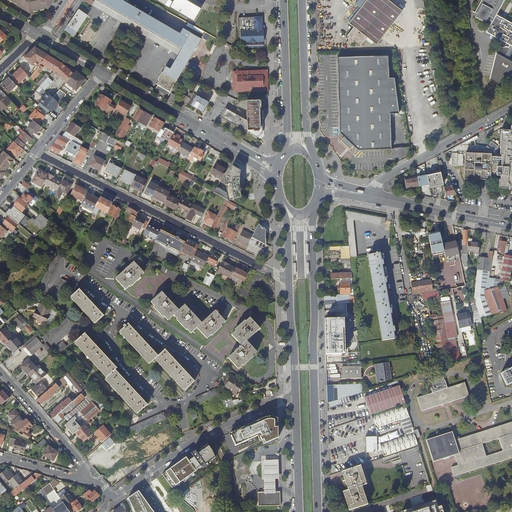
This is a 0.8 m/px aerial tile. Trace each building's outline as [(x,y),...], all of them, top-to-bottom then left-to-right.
[(8,0),(9,0),(8,0),(12,0),(17,2),(16,4),(19,6),(20,4),(24,6),(25,4),(28,6),(25,10),(29,12),(32,8),(35,10),(42,8),(44,5),(47,8),(50,4),(45,1),(46,0),(49,0),(50,0),(8,0)] [(133,19),(100,0),(95,0),(92,5),(129,27),(133,19)] [(100,0),(133,19),(129,27),(140,33),(145,26),(147,27),(146,30),(150,33),(152,30),(182,47),(178,54),(170,68),(167,66),(159,79),(156,84),(158,85),(155,89),(167,96),(200,38),(183,28),(180,33),(122,0),(100,0)] [(365,0),(360,7),(359,6),(348,21),(349,22),(349,21),(354,25),(347,34),(348,35),(348,40),(347,41),(347,42),(347,43),(348,43),(350,43),(351,42),(355,40),(360,44),(367,35),(376,42),(402,9),(390,0),(365,0)] [(492,21),(495,14),(503,0),(480,0),(475,11),(477,12),(475,15),(485,21),(487,18),(492,21)] [(79,8),(66,30),(73,35),(87,13),(79,8)] [(503,46),(511,46),(511,23),(495,14),(492,21),(486,30),(492,34),(490,37),(493,39),(495,36),(500,38),(499,41),(502,43),(503,46)] [(189,22),(189,23),(202,30),(205,25),(192,18),(191,20),(184,16),(183,18),(189,22)] [(262,17),(238,17),(238,31),(239,31),(240,35),(240,42),(263,41),(263,30),(262,30),(262,29),(262,25),(262,17)] [(145,26),(140,33),(178,54),(182,47),(152,30),(150,33),(146,30),(147,27),(145,26)] [(42,49),(39,47),(34,45),(33,46),(47,54),(48,53),(42,49)] [(47,54),(33,46),(24,56),(31,63),(33,61),(39,67),(40,65),(42,63),(47,54)] [(511,61),(508,59),(511,51),(511,46),(503,46),(498,47),(495,51),(495,53),(490,79),(501,85),(511,73),(511,61)] [(62,63),(47,54),(42,63),(46,66),(46,67),(47,68),(48,67),(55,70),(62,63)] [(338,56),(340,131),(345,136),(341,140),(350,149),(354,145),(358,149),(391,147),(391,113),(399,112),(395,77),(389,77),(388,55),(338,56)] [(55,70),(53,71),(62,79),(72,69),(62,63),(55,70)] [(39,67),(31,77),(33,80),(43,67),(40,65),(39,67)] [(11,78),(15,83),(17,85),(28,74),(21,67),(18,70),(16,72),(13,75),(14,76),(11,78)] [(72,69),(62,79),(66,82),(76,71),(72,69)] [(66,82),(64,85),(73,92),(76,89),(76,90),(86,78),(76,71),(66,82)] [(234,92),(254,91),(258,91),(260,90),(261,90),(265,90),(267,88),(267,74),(265,72),(234,73),(234,92)] [(11,78),(9,77),(1,85),(9,92),(13,88),(16,91),(20,87),(17,85),(15,83),(11,78)] [(48,77),(40,86),(44,90),(53,81),(48,77)] [(31,86),(35,90),(39,86),(35,82),(34,82),(34,83),(31,86)] [(20,108),(0,88),(0,108),(8,101),(10,103),(4,109),(9,114),(7,116),(10,119),(20,108)] [(61,88),(53,97),(58,101),(59,102),(67,94),(61,88)] [(53,97),(47,92),(39,101),(51,110),(58,101),(53,97)] [(190,98),(188,102),(203,110),(208,101),(193,92),(190,98)] [(105,111),(112,115),(114,111),(115,109),(117,106),(111,102),(111,101),(101,95),(96,105),(100,108),(100,109),(101,110),(103,111),(104,111),(105,111),(105,110),(105,111)] [(262,99),(247,99),(248,120),(246,119),(226,108),(221,117),(257,137),(263,132),(262,99)] [(115,109),(118,111),(126,115),(131,107),(120,100),(117,106),(115,109)] [(8,101),(0,108),(3,112),(7,116),(9,114),(4,109),(10,103),(8,101)] [(36,109),(29,117),(31,118),(39,124),(45,117),(41,113),(43,112),(38,108),(37,110),(36,109)] [(134,119),(137,121),(143,111),(139,109),(134,119)] [(137,121),(146,126),(152,116),(143,111),(137,121)] [(154,117),(149,126),(160,132),(162,128),(165,123),(154,117)] [(39,124),(31,118),(25,124),(29,127),(25,131),(31,136),(35,132),(36,133),(41,126),(39,124)] [(130,120),(126,118),(116,134),(123,138),(131,126),(128,124),(130,120)] [(511,118),(510,119),(511,123),(511,124),(511,125),(511,129),(501,129),(500,154),(501,154),(501,157),(496,157),(493,157),(490,157),(490,153),(465,153),(465,171),(465,178),(484,178),(490,178),(490,174),(500,175),(500,178),(499,178),(499,186),(508,187),(508,189),(511,187),(511,118)] [(3,126),(4,127),(7,129),(11,125),(10,124),(12,121),(10,119),(8,121),(3,126)] [(68,132),(64,138),(81,146),(83,143),(74,137),(80,128),(73,123),(66,131),(68,132)] [(25,131),(20,127),(18,130),(22,133),(15,142),(22,147),(27,141),(30,143),(33,138),(31,136),(25,131)] [(160,132),(157,137),(160,138),(159,140),(163,142),(165,139),(169,141),(174,132),(166,128),(165,129),(165,128),(164,128),(164,129),(163,129),(162,128),(160,132)] [(117,140),(102,132),(99,139),(113,146),(117,140)] [(169,141),(167,144),(178,150),(183,142),(183,141),(179,138),(176,137),(177,134),(174,132),(169,141)] [(81,146),(64,138),(62,137),(60,136),(50,150),(59,154),(63,149),(64,150),(66,151),(76,156),(78,151),(81,146)] [(490,144),(495,149),(499,144),(494,139),(490,144)] [(15,142),(14,141),(7,148),(17,156),(23,149),(22,147),(15,142)] [(119,141),(115,147),(115,148),(120,150),(123,144),(119,141)] [(86,155),(90,157),(96,144),(93,142),(89,150),(81,146),(78,151),(79,151),(78,152),(79,152),(74,161),(81,165),(86,155)] [(178,150),(177,151),(189,158),(194,149),(183,142),(178,150)] [(463,153),(465,153),(490,153),(494,154),(485,147),(483,145),(468,144),(460,144),(453,148),(452,153),(450,153),(449,164),(452,164),(452,165),(457,165),(457,164),(463,164),(464,157),(463,157),(463,153)] [(486,146),(485,147),(494,154),(493,157),(496,157),(496,152),(487,144),(486,146)] [(189,158),(188,159),(192,161),(193,159),(197,161),(197,159),(200,161),(204,155),(202,154),(203,152),(198,149),(195,147),(194,149),(189,158)] [(0,155),(0,165),(6,170),(12,162),(11,161),(14,159),(4,151),(0,155)] [(76,156),(66,151),(63,157),(69,160),(69,161),(72,163),(76,156)] [(91,166),(101,171),(106,161),(94,156),(92,160),(93,161),(91,166)] [(160,158),(157,162),(166,167),(169,162),(160,158)] [(121,169),(110,163),(106,171),(117,177),(121,169)] [(211,178),(220,183),(227,170),(218,165),(211,178)] [(226,192),(217,187),(217,188),(214,193),(226,199),(228,201),(241,197),(239,187),(239,180),(239,176),(240,171),(237,170),(234,168),(233,167),(232,167),(227,177),(229,178),(228,180),(228,181),(228,184),(226,184),(226,192)] [(32,182),(42,187),(43,186),(44,185),(44,184),(49,175),(49,174),(39,169),(32,182)] [(121,179),(128,182),(131,184),(136,176),(125,170),(121,179)] [(181,171),(179,174),(191,180),(193,177),(181,171)] [(432,173),(427,174),(430,185),(444,182),(441,172),(436,173),(435,171),(432,171),(432,173)] [(49,175),(44,184),(58,190),(62,182),(54,178),(54,177),(50,174),(49,175)] [(178,178),(189,184),(191,180),(179,174),(178,178)] [(417,176),(419,185),(428,183),(427,174),(417,176)] [(136,175),(131,186),(142,192),(147,181),(136,175)] [(406,187),(419,185),(417,176),(417,175),(410,176),(410,178),(405,179),(406,187)] [(56,193),(55,196),(59,199),(63,191),(67,193),(72,184),(63,180),(62,182),(58,190),(56,193)] [(24,182),(22,185),(24,186),(26,188),(28,190),(31,187),(24,182)] [(145,193),(153,197),(159,186),(150,182),(145,193)] [(44,184),(44,185),(43,186),(56,193),(58,190),(44,184)] [(76,185),(71,195),(83,201),(87,193),(88,191),(76,185)] [(447,195),(456,193),(453,185),(444,186),(447,195)] [(159,186),(153,197),(165,203),(170,192),(159,186)] [(83,201),(81,205),(85,207),(85,206),(94,210),(99,199),(98,200),(95,198),(96,197),(87,193),(83,201)] [(24,194),(21,198),(29,205),(33,199),(27,194),(25,195),(24,194)] [(21,198),(19,196),(16,200),(18,202),(14,206),(22,213),(29,205),(21,198)] [(165,203),(164,204),(168,206),(176,210),(176,209),(177,208),(180,202),(168,196),(165,203)] [(94,210),(93,211),(97,213),(99,209),(107,213),(112,205),(112,204),(100,197),(99,199),(94,210)] [(180,202),(177,208),(181,211),(182,209),(184,210),(183,212),(184,212),(186,207),(191,210),(193,205),(182,199),(180,202)] [(214,221),(216,222),(214,225),(213,224),(211,229),(214,231),(215,229),(217,230),(223,218),(225,219),(226,215),(225,215),(228,209),(225,207),(229,201),(228,201),(226,199),(217,216),(214,221)] [(237,205),(230,202),(228,206),(235,210),(237,205)] [(107,213),(107,214),(116,218),(121,210),(112,205),(107,213)] [(191,210),(186,218),(191,221),(195,214),(202,217),(205,211),(193,205),(191,210)] [(123,213),(120,219),(125,222),(126,220),(127,220),(127,222),(128,222),(129,221),(133,223),(137,216),(136,216),(138,213),(128,208),(126,212),(126,213),(126,214),(123,213)] [(380,224),(381,217),(346,210),(347,224),(349,246),(350,254),(350,257),(357,256),(354,220),(356,219),(380,224)] [(204,221),(212,225),(214,221),(217,216),(209,212),(204,221)] [(223,233),(232,215),(229,213),(220,232),(223,233)] [(33,219),(31,221),(42,229),(49,222),(40,214),(35,220),(33,219)] [(1,222),(11,229),(10,231),(15,235),(17,232),(14,230),(18,226),(17,225),(20,222),(15,217),(14,218),(10,215),(8,217),(6,220),(4,219),(1,222)] [(133,223),(130,229),(139,234),(142,227),(144,228),(147,222),(145,221),(146,220),(137,216),(133,223)] [(31,221),(31,220),(26,226),(34,233),(32,236),(34,238),(35,238),(42,229),(31,221)] [(223,236),(233,242),(240,229),(242,225),(237,223),(233,231),(227,228),(223,236)] [(253,235),(252,237),(266,245),(266,230),(262,227),(259,224),(253,235)] [(160,231),(148,225),(143,234),(148,236),(148,237),(155,241),(160,231)] [(237,240),(248,245),(252,237),(253,235),(243,230),(237,240)] [(155,241),(166,247),(165,250),(166,250),(174,235),(170,233),(169,235),(160,231),(155,241)] [(440,233),(429,235),(433,257),(445,254),(442,243),(440,233)] [(174,235),(166,250),(178,257),(179,254),(182,248),(185,243),(176,239),(177,236),(174,235)] [(34,238),(32,236),(25,244),(28,246),(34,238)] [(182,248),(179,254),(184,257),(186,253),(190,255),(196,244),(188,240),(184,248),(182,248)] [(456,240),(442,243),(445,254),(446,262),(454,260),(456,260),(460,259),(456,240)] [(475,252),(480,253),(481,243),(468,242),(468,244),(468,251),(475,252)] [(196,244),(190,255),(193,257),(196,251),(199,246),(196,244)] [(347,254),(350,254),(349,246),(341,247),(342,258),(347,258),(347,254)] [(193,257),(191,260),(204,267),(206,262),(209,257),(196,251),(193,257)] [(480,257),(477,278),(475,297),(476,301),(475,301),(481,317),(507,310),(502,299),(509,296),(505,285),(498,288),(499,287),(487,290),(487,289),(493,251),(490,251),(489,258),(480,257)] [(37,291),(42,296),(61,256),(55,252),(46,271),(37,291)] [(209,257),(206,262),(216,266),(217,264),(216,263),(219,257),(210,253),(209,257)] [(383,260),(381,260),(380,253),(368,255),(383,340),(395,338),(393,331),(395,330),(394,327),(393,327),(390,313),(392,313),(391,308),(390,309),(385,282),(386,282),(386,277),(384,278),(382,264),(383,264),(383,260)] [(505,254),(500,279),(509,281),(511,265),(511,255),(511,256),(511,254),(511,253),(508,253),(507,255),(505,254)] [(347,262),(351,262),(350,257),(350,254),(347,254),(347,258),(342,258),(328,259),(328,263),(347,262)] [(222,262),(217,272),(223,274),(222,277),(229,281),(232,276),(235,268),(229,265),(229,264),(223,261),(223,262),(222,262)] [(133,262),(115,279),(126,290),(144,273),(133,262)] [(181,270),(185,272),(189,265),(184,263),(181,270)] [(235,268),(232,276),(244,282),(248,274),(235,268)] [(208,273),(203,283),(210,286),(215,276),(208,273)] [(61,279),(50,303),(55,308),(67,282),(61,279)] [(411,283),(413,294),(433,291),(432,280),(411,283)] [(349,303),(355,302),(354,293),(350,293),(350,282),(341,282),(341,294),(337,295),(337,300),(324,301),(324,304),(325,304),(349,303)] [(104,316),(79,289),(71,297),(95,323),(104,316)] [(426,293),(437,356),(450,353),(438,291),(426,293)] [(179,310),(162,292),(151,302),(165,318),(168,321),(174,315),(191,333),(197,328),(207,339),(225,322),(217,313),(218,313),(216,311),(215,311),(202,323),(185,305),(179,310)] [(442,303),(450,351),(459,350),(456,337),(458,337),(451,301),(442,303)] [(484,331),(481,317),(475,301),(474,302),(470,305),(477,335),(484,331)] [(35,312),(33,318),(46,324),(50,315),(48,314),(51,309),(40,304),(38,310),(38,311),(37,313),(35,312)] [(460,313),(463,327),(471,325),(468,312),(460,313)] [(25,321),(20,315),(13,321),(19,327),(25,321)] [(45,343),(46,343),(70,321),(65,315),(64,317),(41,338),(45,343)] [(238,329),(232,335),(242,346),(241,346),(239,347),(240,347),(228,358),(238,369),(241,366),(254,354),(256,353),(257,352),(247,341),(255,333),(257,331),(260,329),(250,318),(240,327),(238,329)] [(345,318),(325,319),(326,353),(346,352),(345,318)] [(37,333),(28,324),(25,328),(33,337),(37,333)] [(135,332),(128,324),(126,326),(125,325),(123,326),(124,328),(120,331),(150,364),(155,359),(184,390),(185,391),(194,382),(194,381),(186,373),(172,357),(165,350),(158,356),(150,348),(135,332)] [(5,328),(0,332),(0,339),(0,340),(5,345),(6,344),(13,338),(5,328)] [(33,337),(23,345),(32,355),(42,346),(45,343),(41,338),(37,333),(33,337)] [(117,368),(85,333),(75,342),(107,377),(106,379),(138,414),(147,405),(140,396),(115,370),(117,368)] [(13,338),(6,344),(14,353),(23,346),(15,336),(13,338)] [(62,341),(52,350),(54,352),(57,355),(67,346),(62,341)] [(45,343),(42,346),(48,352),(52,349),(46,343),(45,343)] [(21,366),(28,375),(36,367),(29,359),(21,366)] [(378,374),(379,382),(386,381),(386,380),(391,379),(390,371),(391,371),(389,362),(375,364),(377,374),(378,374)] [(36,367),(29,374),(33,378),(31,380),(36,385),(46,375),(38,366),(36,367)] [(361,366),(343,367),(343,378),(361,378),(361,366)] [(511,367),(509,369),(508,370),(507,370),(501,373),(507,385),(511,382),(511,367)] [(66,376),(73,384),(78,380),(71,372),(66,376)] [(39,398),(35,401),(39,406),(59,387),(61,389),(63,387),(60,383),(64,379),(63,377),(48,390),(39,398)] [(252,384),(241,377),(241,378),(239,381),(232,377),(230,380),(227,378),(225,381),(222,385),(232,391),(231,393),(233,395),(234,394),(234,395),(235,393),(236,394),(243,384),(250,389),(253,384),(252,384)] [(67,399),(48,416),(52,420),(54,418),(56,417),(86,390),(79,381),(74,385),(80,393),(78,394),(77,395),(71,400),(70,399),(71,398),(68,395),(66,397),(67,399)] [(464,382),(417,398),(422,411),(469,395),(464,382)] [(37,396),(39,398),(48,390),(42,383),(41,384),(40,383),(37,385),(32,389),(38,395),(37,396)] [(362,384),(338,385),(333,385),(334,401),(342,398),(363,392),(362,384)] [(364,399),(369,415),(404,403),(398,387),(364,399)] [(195,398),(198,404),(219,395),(216,388),(195,398)] [(0,403),(2,405),(9,398),(5,394),(2,391),(1,392),(0,390),(0,403)] [(56,417),(54,418),(58,423),(65,417),(62,415),(69,409),(68,408),(69,407),(71,409),(85,397),(87,400),(83,403),(86,406),(93,400),(85,391),(56,417)] [(80,412),(89,421),(105,407),(96,397),(93,400),(86,406),(83,409),(80,412)] [(230,403),(232,407),(238,404),(244,401),(242,397),(237,399),(236,399),(233,400),(233,401),(230,403)] [(334,401),(329,402),(331,408),(336,407),(335,405),(343,402),(342,398),(334,401)] [(68,415),(72,419),(74,417),(80,412),(83,409),(80,405),(68,415)] [(371,416),(375,428),(408,417),(404,405),(371,416)] [(15,429),(23,421),(19,416),(20,416),(15,410),(7,416),(13,422),(9,425),(15,429)] [(126,430),(131,435),(167,418),(164,412),(126,430)] [(69,422),(65,425),(73,435),(75,433),(76,432),(81,428),(74,420),(76,419),(74,417),(72,419),(69,422)] [(266,417),(230,433),(236,445),(258,435),(259,437),(260,441),(262,440),(264,444),(278,438),(278,419),(276,418),(274,417),(272,417),(270,417),(268,417),(266,417)] [(28,439),(29,440),(31,436),(28,433),(27,433),(29,430),(32,426),(29,422),(26,418),(23,421),(15,429),(13,430),(26,438),(28,439)] [(511,421),(455,440),(453,432),(427,440),(434,462),(455,455),(459,466),(452,468),(455,476),(511,457),(511,421)] [(81,428),(76,432),(84,441),(93,434),(84,425),(81,428)] [(95,432),(103,442),(111,435),(102,425),(95,432)] [(76,432),(75,433),(83,443),(84,441),(76,432)] [(393,440),(380,442),(385,456),(418,445),(416,438),(414,432),(397,437),(397,439),(393,440)] [(380,442),(393,440),(392,435),(391,433),(378,436),(379,443),(380,442)] [(367,452),(377,452),(377,437),(366,437),(367,452)] [(11,438),(9,446),(13,447),(13,449),(17,450),(20,451),(24,452),(26,444),(15,441),(16,440),(11,438)] [(162,474),(172,488),(196,471),(195,470),(200,466),(201,467),(215,457),(208,443),(203,446),(191,454),(195,459),(190,462),(186,457),(162,474)] [(49,446),(44,454),(53,461),(59,452),(49,446)] [(399,454),(411,489),(429,483),(418,448),(399,454)] [(263,460),(264,492),(271,491),(275,491),(275,479),(278,479),(278,459),(263,460)] [(361,465),(343,472),(349,490),(344,492),(350,510),(369,503),(362,485),(367,484),(361,465)] [(0,474),(0,482),(3,486),(8,481),(13,482),(17,487),(23,483),(16,474),(14,476),(10,471),(7,474),(5,471),(0,474)] [(15,489),(9,493),(12,497),(42,474),(35,473),(23,483),(17,487),(15,489)] [(55,479),(49,483),(53,488),(60,483),(55,479)] [(40,491),(42,494),(44,497),(54,490),(54,489),(53,488),(49,483),(40,491)] [(89,490),(83,494),(87,500),(88,499),(88,498),(88,497),(92,501),(99,495),(95,490),(92,492),(89,490)] [(154,511),(139,490),(128,498),(134,511),(154,511)] [(264,492),(258,492),(258,506),(280,505),(280,491),(275,491),(271,491),(264,492)] [(67,492),(60,497),(66,506),(69,504),(73,502),(74,501),(72,497),(71,498),(67,492)] [(66,507),(69,511),(76,511),(82,508),(76,499),(74,501),(73,502),(74,503),(70,506),(69,504),(66,506),(66,507)] [(402,511),(443,511),(442,505),(438,506),(436,500),(419,506),(419,508),(413,510),(413,508),(403,511),(402,511)] [(125,505),(122,501),(119,503),(121,507),(114,511),(126,511),(125,510),(126,509),(125,505)] [(53,510),(54,511),(69,511),(66,507),(63,503),(53,510)]
